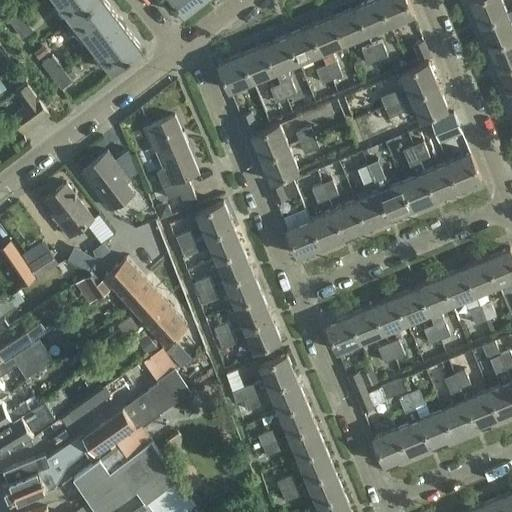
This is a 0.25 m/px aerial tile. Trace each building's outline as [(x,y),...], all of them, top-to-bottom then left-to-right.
[(58,0),(72,17),(93,0),(58,0)] [(111,68),(140,45),(104,0),(93,0),(72,17),(111,68)] [(173,0),(184,14),(201,0),(173,0)] [(366,34),(389,25),(378,0),(371,0),(355,7),(366,34)] [(378,0),(389,25),(415,14),(408,0),(378,0)] [(470,0),(480,23),(507,12),(502,0),(470,0)] [(11,24),(22,15),(12,3),(2,11),(11,24)] [(344,43),(366,34),(355,7),(333,16),(344,43)] [(489,46),(511,36),(511,23),(507,12),(480,23),(489,46)] [(22,15),(11,24),(21,36),(32,28),(22,15)] [(321,53),(344,43),(333,16),(310,25),(321,53)] [(299,62),(321,53),(310,25),(288,35),(299,62)] [(276,71),(299,62),(288,35),(265,44),(276,71)] [(499,69),(511,63),(511,36),(489,46),(499,69)] [(376,58),(385,54),(379,38),(370,42),(376,58)] [(417,56),(427,52),(421,38),(411,42),(417,56)] [(367,62),(376,58),(370,42),(360,46),(367,62)] [(254,80),(276,71),(265,44),(243,53),(254,80)] [(230,90),(254,80),(243,53),(219,63),(230,90)] [(51,75),(62,66),(52,54),(41,62),(51,75)] [(331,77),(340,73),(334,57),(325,61),(331,77)] [(409,94),(437,83),(427,60),(400,71),(409,94)] [(322,80),(331,77),(325,61),(315,65),(322,80)] [(508,91),(511,89),(511,63),(499,69),(508,91)] [(62,66),(51,75),(61,87),(72,79),(62,66)] [(286,95),(295,91),(289,76),(280,79),(286,95)] [(277,99),(286,95),(280,79),(270,83),(277,99)] [(22,103),(37,122),(49,112),(26,82),(14,92),(22,103)] [(437,83),(409,94),(419,117),(446,106),(437,83)] [(383,105),(399,98),(395,89),(380,96),(383,105)] [(399,98),(383,105),(387,114),(403,108),(399,98)] [(22,133),(37,122),(22,103),(8,114),(22,133)] [(431,119),(438,137),(459,128),(457,124),(451,110),(441,114),(431,119)] [(247,130),(257,125),(251,111),(240,115),(247,130)] [(197,170),(191,156),(173,113),(148,124),(166,166),(157,170),(168,196),(178,192),(183,202),(196,197),(186,174),(197,170)] [(263,159),(290,147),(280,124),(253,135),(263,159)] [(301,143),(316,136),(313,127),(297,134),(301,143)] [(316,136),(301,143),(305,152),(320,146),(316,136)] [(420,157),(429,153),(423,138),(414,142),(420,157)] [(411,161),(420,157),(414,142),(404,145),(411,161)] [(290,147),(263,159),(273,182),(299,171),(290,147)] [(110,205),(132,188),(124,178),(127,176),(106,148),(81,167),(110,205)] [(448,161),(459,188),(483,178),(472,151),(448,161)] [(374,177),(383,173),(376,157),(367,161),(374,177)] [(365,180),(374,177),(367,161),(358,165),(365,180)] [(437,197),(459,188),(448,161),(425,170),(437,197)] [(413,207),(437,197),(425,170),(402,180),(413,207)] [(328,196),(337,192),(331,176),(322,180),(328,196)] [(68,233),(92,214),(65,179),(44,195),(53,207),(50,210),(68,233)] [(319,199),(328,196),(322,180),(312,184),(319,199)] [(390,216),(413,207),(402,180),(379,189),(390,216)] [(288,199),(281,184),(271,189),(277,204),(288,199)] [(368,226),(390,216),(379,189),(356,199),(368,226)] [(345,235),(368,226),(356,199),(333,209),(345,235)] [(205,235),(232,224),(223,200),(196,211),(205,235)] [(322,245),(345,235),(333,209),(311,218),(322,245)] [(298,255),(322,245),(311,218),(287,228),(298,255)] [(215,258),(242,247),(232,224),(205,235),(215,258)] [(181,245),(195,239),(191,229),(176,235),(181,245)] [(19,252),(10,239),(0,245),(0,252),(6,261),(21,284),(35,275),(19,252)] [(195,239),(181,245),(185,255),(199,249),(195,239)] [(35,274),(55,261),(42,240),(22,253),(35,274)] [(487,255),(498,282),(511,275),(511,247),(511,245),(487,255)] [(224,280),(251,269),(242,247),(215,258),(224,280)] [(165,342),(187,323),(125,255),(104,274),(165,342)] [(476,291),(498,282),(487,255),(464,264),(476,291)] [(453,301),(476,291),(464,264),(442,274),(453,301)] [(234,303),(260,292),(251,269),(224,280),(234,303)] [(105,277),(97,282),(92,273),(84,277),(96,296),(111,286),(105,277)] [(430,310),(453,301),(442,274),(419,283),(430,310)] [(199,291),(214,285),(210,275),(195,281),(199,291)] [(407,320),(430,310),(419,283),(396,293),(407,320)] [(214,285),(199,291),(203,301),(218,295),(214,285)] [(243,326),(270,315),(260,292),(234,303),(243,326)] [(384,329),(407,320),(396,293),(373,303),(384,329)] [(486,317),(496,313),(489,297),(480,301),(486,317)] [(477,321),(486,317),(480,301),(471,305),(477,321)] [(361,339),(384,329),(373,303),(350,312),(361,339)] [(338,349),(361,339),(350,312),(327,322),(338,349)] [(270,315),(243,326),(253,349),(280,338),(270,315)] [(441,336),(450,332),(443,317),(434,320),(441,336)] [(218,337),(232,330),(228,320),(214,326),(218,337)] [(431,340),(441,336),(434,320),(425,324),(431,340)] [(0,360),(29,342),(33,339),(27,330),(0,347),(0,360)] [(232,330),(218,337),(222,347),(237,341),(232,330)] [(395,355),(404,351),(398,336),(388,340),(395,355)] [(386,359),(395,355),(388,340),(379,343),(386,359)] [(29,342),(0,360),(0,387),(4,385),(0,378),(0,372),(34,350),(29,342)] [(156,377),(176,364),(162,344),(142,358),(156,377)] [(507,367),(511,364),(511,353),(509,347),(500,351),(506,366),(507,367)] [(490,355),(496,370),(506,366),(500,351),(490,355)] [(28,375),(46,363),(40,352),(21,364),(28,375)] [(257,391),(268,387),(295,376),(285,352),(259,363),(264,376),(253,381),(257,391)] [(461,386),(470,382),(464,366),(454,370),(461,386)] [(499,414),(511,408),(511,379),(511,377),(507,367),(506,366),(496,370),(502,381),(488,387),(499,414)] [(353,389),(363,385),(357,369),(347,373),(353,389)] [(452,390),(461,386),(454,370),(445,374),(452,390)] [(278,409),(305,398),(295,376),(268,387),(278,409)] [(243,397),(257,391),(253,381),(238,387),(232,390),(236,400),(243,397)] [(416,405),(425,401),(418,385),(409,389),(416,405)] [(477,424),(499,414),(488,387),(465,396),(477,424)] [(151,439),(140,424),(158,411),(143,389),(83,431),(82,431),(82,432),(89,442),(99,456),(118,442),(128,456),(151,439)] [(406,409),(416,405),(409,389),(400,393),(406,409)] [(257,391),(243,397),(247,408),(261,401),(257,391)] [(366,391),(356,395),(362,411),(372,406),(366,391)] [(454,433),(477,424),(465,396),(442,406),(454,433)] [(0,450),(33,431),(31,428),(54,414),(44,398),(30,407),(0,425),(0,450)] [(287,432),(314,421),(305,398),(278,409),(287,432)] [(0,425),(30,407),(26,400),(8,410),(2,399),(0,399),(0,425)] [(431,442),(454,433),(442,406),(420,415),(431,442)] [(408,452),(431,442),(420,415),(397,425),(408,452)] [(297,455),(323,444),(314,421),(287,432),(297,455)] [(385,462),(408,452),(397,425),(374,434),(385,462)] [(261,443),(276,437),(272,427),(257,433),(261,443)] [(67,463),(84,449),(82,446),(89,442),(82,432),(82,431),(83,431),(83,430),(46,455),(44,452),(2,469),(7,480),(2,482),(4,489),(2,492),(5,499),(9,500),(10,503),(54,485),(67,463)] [(276,437),(261,443),(266,453),(280,447),(276,437)] [(184,511),(198,502),(151,439),(128,456),(118,442),(99,456),(71,476),(88,499),(81,503),(87,511),(101,511),(137,486),(155,511),(184,511)] [(306,478),(333,466),(323,444),(297,455),(306,478)] [(316,500),(342,489),(333,466),(306,478),(316,500)] [(280,489),(294,483),(290,472),(276,478),(280,489)] [(294,483),(280,489),(284,499),(299,493),(294,483)] [(128,511),(144,511),(151,507),(146,499),(137,487),(120,499),(128,511)] [(320,511),(352,511),(342,489),(316,500),(320,511)] [(486,511),(511,511),(511,508),(505,492),(482,501),(486,511)] [(460,511),(486,511),(482,501),(460,511)] [(87,511),(81,503),(69,511),(87,511)]
